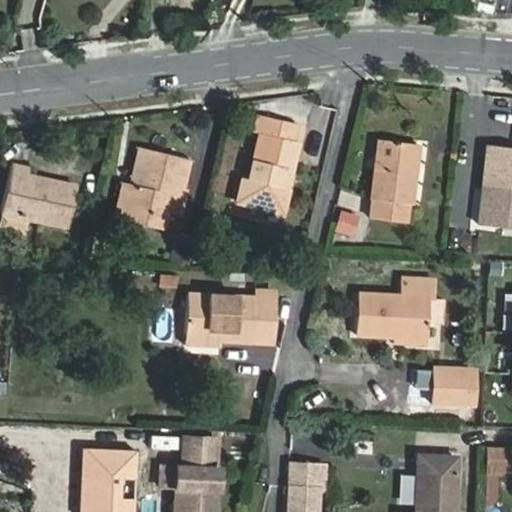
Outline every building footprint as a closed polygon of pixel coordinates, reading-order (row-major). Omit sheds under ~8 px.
[(258,115),(253,132),(259,133),(248,179),(242,178),(235,204),(281,214),(296,139),(293,138),(296,123),(258,115)] [(419,144),(378,139),(369,218),(407,223),(410,203),(412,204),(419,144)] [(511,147),(487,145),(479,224),(511,227),(511,147)] [(130,185),(123,183),(114,218),(156,228),(160,213),(181,218),(188,189),(184,188),(191,159),(139,146),(130,185)] [(77,185),(28,174),(30,168),(12,163),(0,213),(67,228),(77,185)] [(435,300),(436,279),(400,278),(399,294),(358,292),(355,335),(427,339),(427,323),(429,300),(435,300)] [(221,340),(255,342),(254,331),(274,332),(275,290),(254,289),(254,296),(187,295),(185,345),(220,345),(221,340)] [(435,300),(429,300),(427,323),(442,324),(443,300),(435,300)] [(475,368),(433,367),(433,408),(473,409),(475,368)] [(174,487),(172,511),(215,511),(218,468),(218,437),(187,436),(185,467),(161,466),(160,485),(174,487)] [(511,448),(485,447),(484,474),(511,474),(511,448)] [(418,455),(414,511),(453,511),(456,457),(418,455)] [(292,463),(289,511),(317,511),(318,487),(323,488),(325,465),(292,463)]
